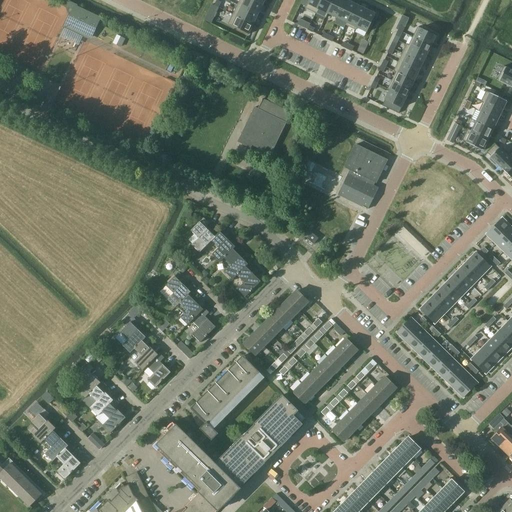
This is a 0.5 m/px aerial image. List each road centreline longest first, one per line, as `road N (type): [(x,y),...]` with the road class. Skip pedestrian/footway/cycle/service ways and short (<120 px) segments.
road 1 (residential): [(294,267),(257,222),(0,99)]
road 2 (residential): [(348,269),(393,312),(505,200)]
road 3 (residential): [(417,139),(257,63)]
road 4 (residential): [(257,63),(123,0)]
road 5 (residential): [(348,269),(417,139)]
road 6 (residential): [(328,299),(425,396)]
